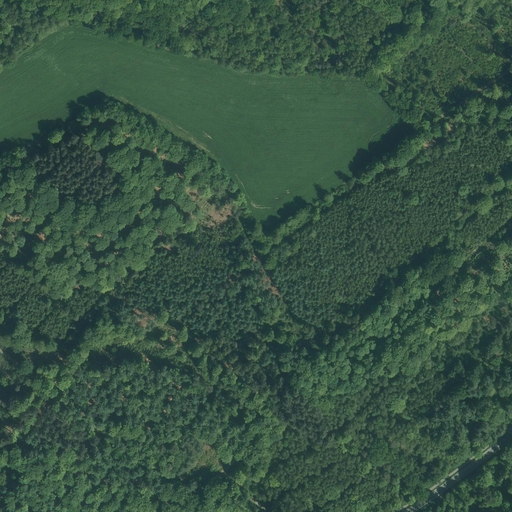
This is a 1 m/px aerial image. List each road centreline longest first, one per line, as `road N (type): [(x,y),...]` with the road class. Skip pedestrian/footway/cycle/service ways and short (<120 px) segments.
road 1 (track): [(188,511),(311,353),(347,330),(511,176)]
road 2 (track): [(0,350),(198,499)]
road 3 (secondary): [(408,511),(511,435)]
